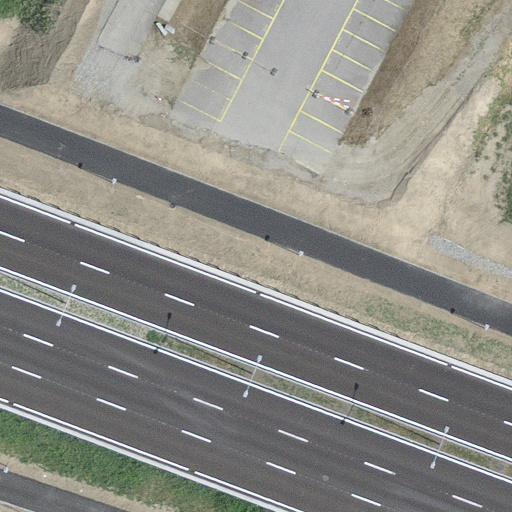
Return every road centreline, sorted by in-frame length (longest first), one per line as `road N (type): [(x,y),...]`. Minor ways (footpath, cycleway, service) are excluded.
road 1 (primary): [(511,427),(0,235)]
road 2 (primary): [(0,347),(437,511)]
